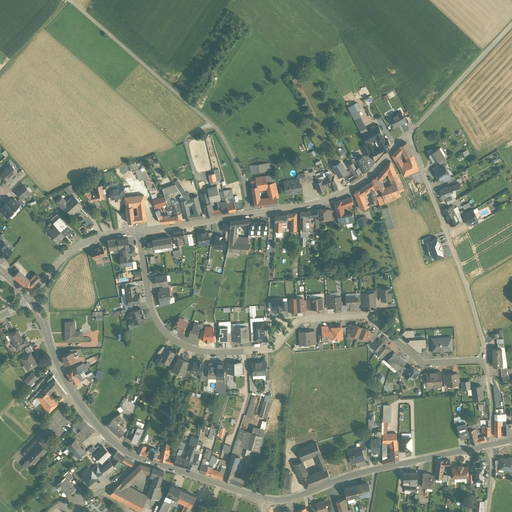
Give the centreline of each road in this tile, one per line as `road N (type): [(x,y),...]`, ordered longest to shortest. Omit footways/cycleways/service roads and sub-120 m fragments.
road 1 (residential): [(486,360),(423,363),(362,316),(300,321),(268,349),(190,348),(153,314),(139,232)]
road 2 (tertiary): [(492,444),(282,500),(140,458)]
road 3 (residential): [(139,232),(322,202),(364,180),(407,137)]
road 4 (track): [(69,0),(217,129),(243,178),(249,214)]
road 5 (residential): [(486,360),(466,285),(407,137)]
road 6 (tertiary): [(140,458),(102,432),(75,397),(28,299)]
road 7 (track): [(511,24),(407,137)]
road 8 (residential): [(28,299),(73,249),(139,232)]
